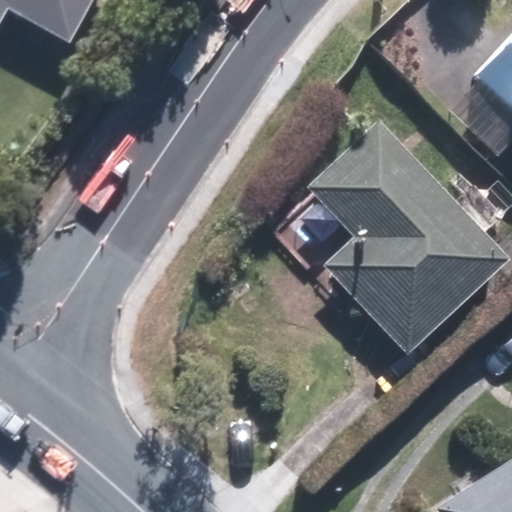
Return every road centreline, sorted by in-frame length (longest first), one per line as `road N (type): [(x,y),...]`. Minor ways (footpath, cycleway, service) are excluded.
road 1 (residential): [(271,0),(3,397)]
road 2 (residential): [(3,397),(148,511)]
